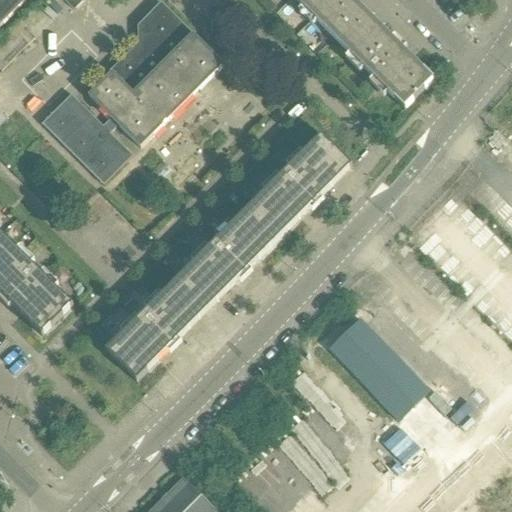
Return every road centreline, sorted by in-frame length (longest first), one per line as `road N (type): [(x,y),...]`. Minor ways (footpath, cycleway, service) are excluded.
road 1 (residential): [(83,511),(282,312)]
road 2 (residential): [(282,312),(473,489)]
road 3 (residential): [(282,312),(432,143)]
